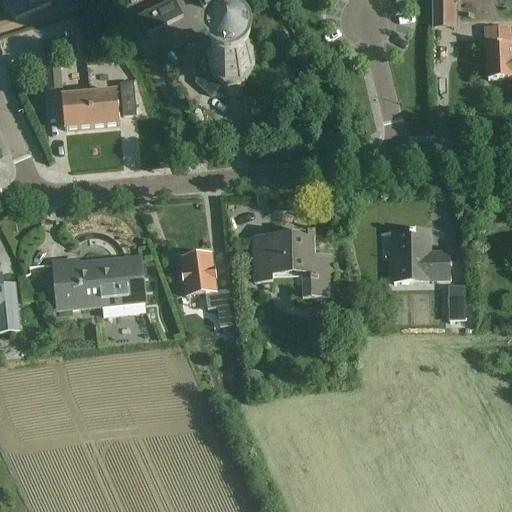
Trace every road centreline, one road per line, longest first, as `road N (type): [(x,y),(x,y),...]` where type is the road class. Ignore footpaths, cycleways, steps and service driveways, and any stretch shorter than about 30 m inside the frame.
road 1 (tertiary): [(30,198),(398,167)]
road 2 (residential): [(398,167),(364,0)]
